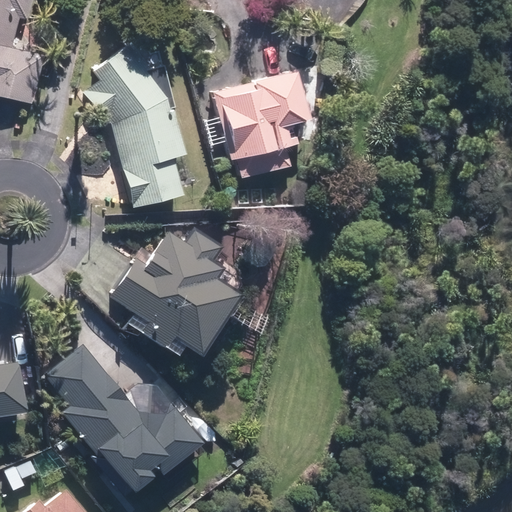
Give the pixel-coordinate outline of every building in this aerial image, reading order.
[(0,0),(0,99),(6,101),(26,106),(37,57),(7,51),(14,20),(21,21),(25,0),(0,0)] [(121,184),(128,209),(177,197),(167,160),(179,157),(155,70),(141,72),(122,47),(85,74),(93,84),(77,95),(100,124),(103,122),(106,126),(121,184)] [(226,89),(206,94),(224,162),(230,161),(236,180),(282,169),(277,150),(288,147),(283,127),(299,124),(286,74),(226,89)] [(118,278),(103,299),(140,324),(133,334),(157,350),(164,341),(191,359),(233,297),(209,281),(216,271),(206,264),(216,249),(187,230),(177,244),(162,234),(139,267),(129,261),(118,278)] [(64,408),(56,413),(120,495),(150,472),(153,476),(194,446),(167,410),(158,416),(131,414),(95,367),(80,346),(40,375),(64,408)] [(0,418),(17,416),(10,364),(0,364),(0,418)] [(73,511),(58,492),(38,508),(33,502),(19,511),(73,511)]
